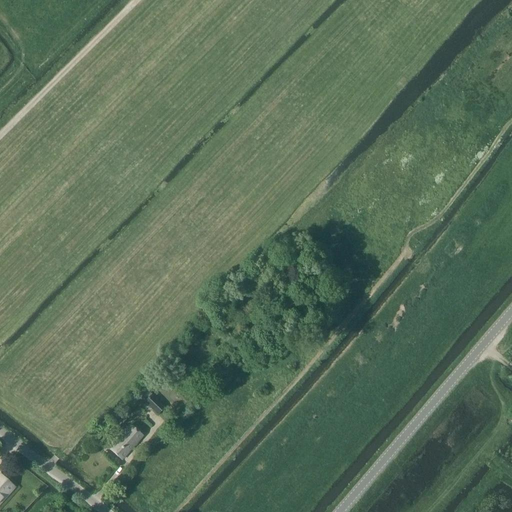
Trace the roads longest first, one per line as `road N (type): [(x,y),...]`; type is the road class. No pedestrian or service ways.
road 1 (tertiary): [(511,313),(340,511)]
road 2 (track): [(483,345),(488,380),(507,419),(425,511)]
road 3 (track): [(30,108),(136,0)]
road 4 (tertiary): [(104,511),(0,430)]
